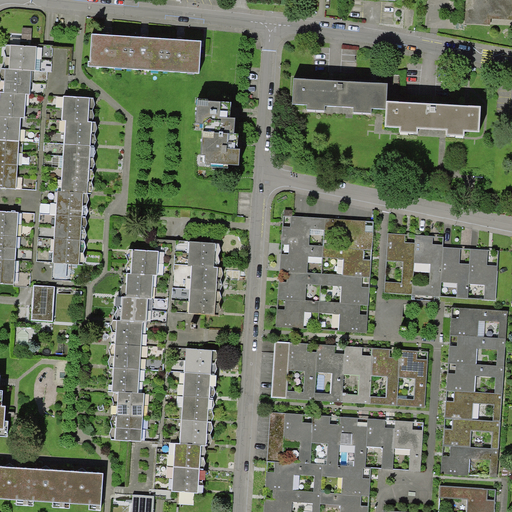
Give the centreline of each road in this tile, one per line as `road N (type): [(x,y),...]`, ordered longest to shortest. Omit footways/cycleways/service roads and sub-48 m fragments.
road 1 (residential): [(264,173),(239,511)]
road 2 (residential): [(511,225),(264,173)]
road 3 (residential): [(271,23),(21,0)]
road 4 (residential): [(511,60),(271,23)]
road 5 (residential): [(271,23),(264,173)]
